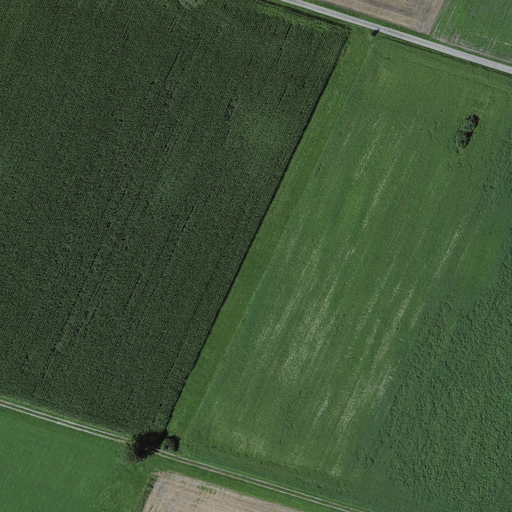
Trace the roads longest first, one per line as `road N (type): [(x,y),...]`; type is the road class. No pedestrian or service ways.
road 1 (track): [(358,511),(0,405)]
road 2 (track): [(511,70),(281,0)]
